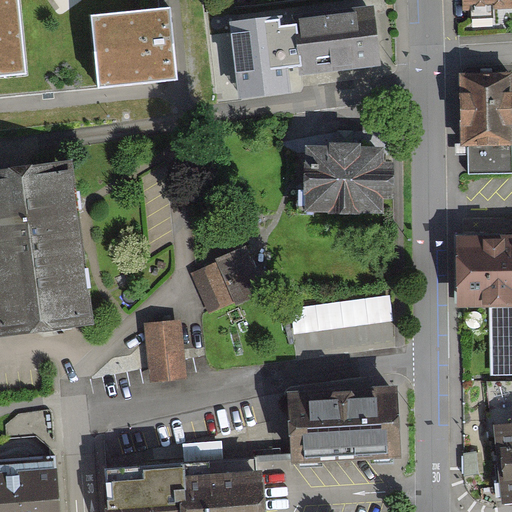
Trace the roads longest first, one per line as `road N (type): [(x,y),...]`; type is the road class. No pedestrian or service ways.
road 1 (residential): [(85,511),(81,372),(173,293),(181,255),(165,123),(421,78)]
road 2 (residential): [(421,78),(430,511)]
